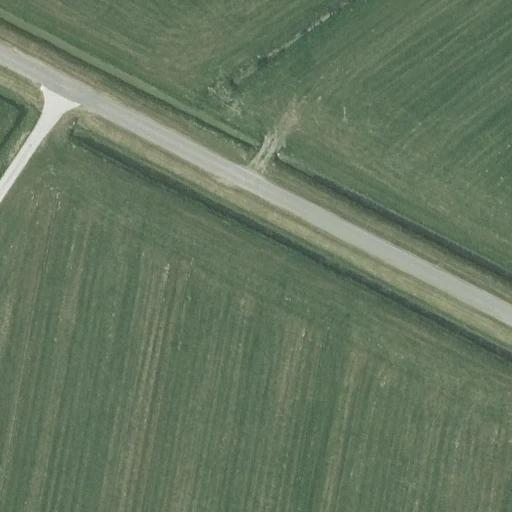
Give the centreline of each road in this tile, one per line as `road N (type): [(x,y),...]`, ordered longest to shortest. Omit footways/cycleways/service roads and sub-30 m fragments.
road 1 (tertiary): [(511,322),(67,95)]
road 2 (unclassified): [(0,197),(67,95)]
